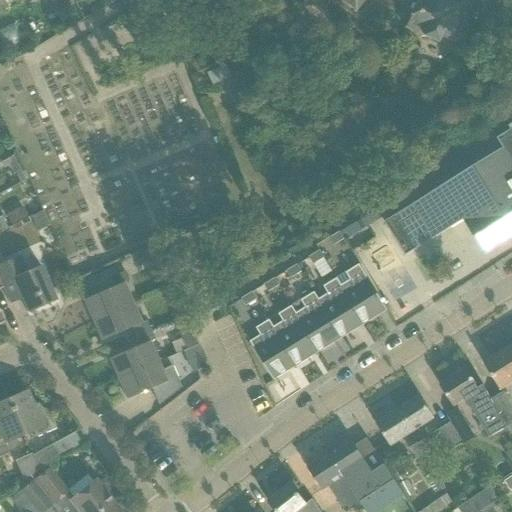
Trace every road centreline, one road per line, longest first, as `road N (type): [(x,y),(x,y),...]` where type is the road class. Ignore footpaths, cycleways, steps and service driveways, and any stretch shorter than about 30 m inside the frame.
road 1 (residential): [(182,511),(337,397),(511,285)]
road 2 (residential): [(157,511),(40,355),(0,362)]
